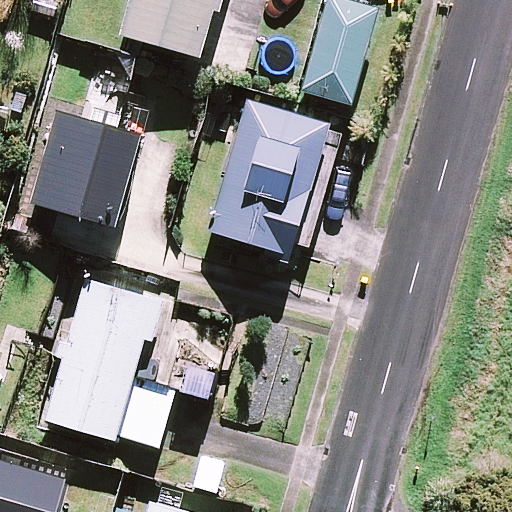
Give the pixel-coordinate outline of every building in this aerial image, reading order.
[(129,0),(121,26),(196,49),(210,0),(129,0)] [(373,0),(372,0),(324,0),(302,85),(348,97),(373,0)] [(342,122),(251,100),(219,227),(310,250),(342,122)] [(139,123),(56,106),(38,195),(121,212),(139,123)] [(166,292),(89,271),(50,412),(162,443),(177,387),(135,375),(148,328),(155,330),(166,292)] [(229,452),(199,445),(190,486),(219,492),(229,452)] [(62,511),(72,473),(9,457),(0,490),(0,511),(62,511)] [(221,511),(152,496),(148,511),(221,511)]
